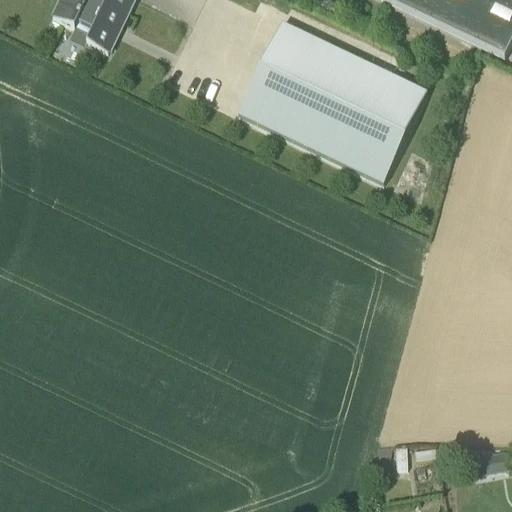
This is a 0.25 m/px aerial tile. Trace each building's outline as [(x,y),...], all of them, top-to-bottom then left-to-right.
[(64,0),(52,25),(74,36),(77,29),(92,36),(86,48),(107,59),(135,1),(133,0),(64,0)] [(511,0),(370,0),(470,47),(506,64),(511,52),(511,0)] [(430,97),(281,25),(260,72),(236,119),(384,191),(430,97)] [(385,475),(391,450),(376,451),(371,472),(385,475)] [(477,460),(479,478),(504,476),(501,457),(477,460)]
